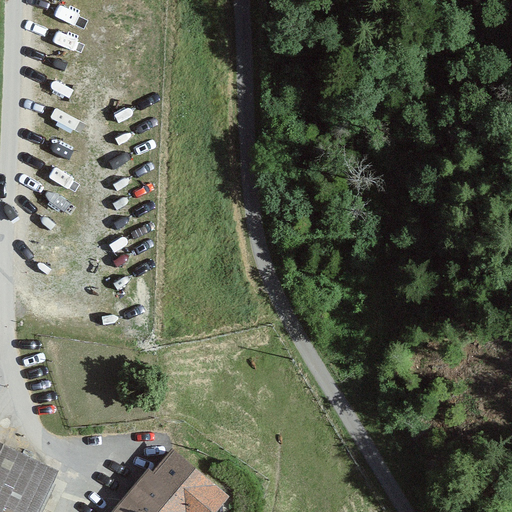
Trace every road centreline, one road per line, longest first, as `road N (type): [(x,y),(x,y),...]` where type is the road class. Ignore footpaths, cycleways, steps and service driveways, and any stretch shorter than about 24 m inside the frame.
road 1 (residential): [(409,511),(297,342),(277,276),(244,0)]
road 2 (unknown): [(6,353),(20,414),(47,459),(79,475),(118,475)]
